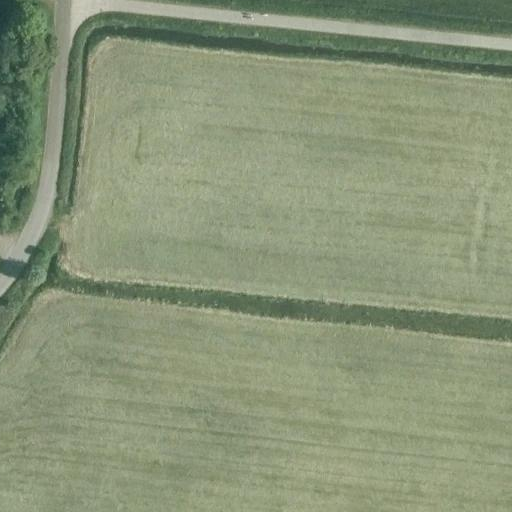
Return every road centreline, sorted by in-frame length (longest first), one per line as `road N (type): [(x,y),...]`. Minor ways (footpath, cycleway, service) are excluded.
road 1 (unclassified): [(511,45),(63,2)]
road 2 (unclassified): [(0,284),(46,188),(63,2)]
